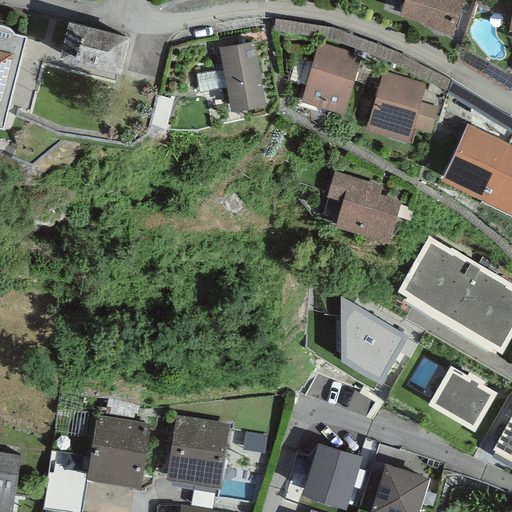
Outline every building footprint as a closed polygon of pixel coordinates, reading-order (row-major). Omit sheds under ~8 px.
[(460,0),(403,0),(399,16),(452,30),(460,0)] [(27,33),(0,26),(0,122),(4,124),(27,33)] [(106,44),(47,30),(37,71),(96,84),(106,44)] [(255,37),(217,43),(227,106),(265,101),(255,37)] [(362,56),(319,41),(298,100),(341,115),(362,56)] [(426,83),(386,70),(366,128),(406,141),(426,83)] [(511,142),(470,123),(442,180),(511,213),(511,142)] [(402,192),(335,171),(320,217),(387,238),(402,192)] [(511,280),(428,233),(397,287),(500,345),(511,324),(511,280)] [(328,357),(373,386),(404,335),(343,299),(344,330),(328,357)] [(450,360),(427,400),(474,426),(497,386),(450,360)] [(511,409),(493,443),(511,454),(511,409)] [(151,419),(93,411),(85,476),(142,484),(151,419)] [(231,424),(175,415),(165,474),(221,483),(231,424)] [(364,452),(318,438),(302,488),(348,503),(364,452)] [(414,511),(429,473),(380,456),(363,504),(386,511),(414,511)] [(5,511),(9,472),(0,471),(0,511),(5,511)]
